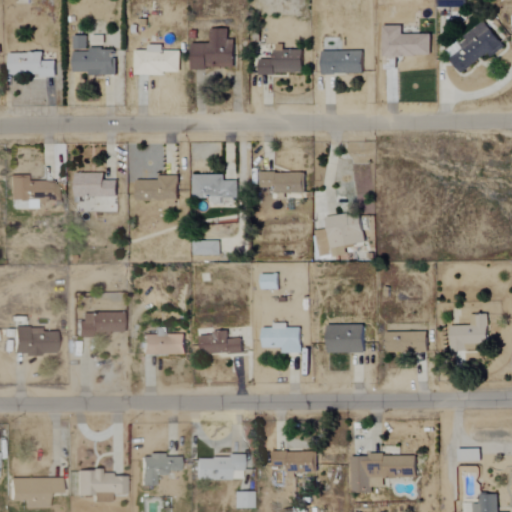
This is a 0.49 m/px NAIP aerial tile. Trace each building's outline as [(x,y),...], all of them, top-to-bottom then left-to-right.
[(437,0),(438,8),(466,8),(465,0),(437,0)] [(502,46),(483,22),(456,43),(462,51),(450,60),(461,74),(486,54),(489,57),(502,46)] [(430,57),(429,35),(401,35),(401,26),(382,26),(383,57),(430,57)] [(227,30),(209,30),(209,44),(191,44),(191,69),(234,68),(233,40),(227,41),(227,30)] [(115,50),(86,49),(86,37),(72,36),(71,75),(115,76),(115,50)] [(133,51),(133,75),(179,74),(179,51),(162,52),(161,46),(147,46),(147,51),(133,51)] [(303,51),(273,50),(272,59),(258,58),(258,74),(302,76),(303,51)] [(321,75),(363,74),(363,52),(321,53),(321,75)] [(42,62),(42,54),(8,54),(8,76),(56,75),(56,61),(42,62)] [(303,197),(304,175),(260,173),(260,191),(265,191),(265,195),(303,197)] [(74,174),(75,198),(118,197),(117,181),(104,181),(104,174),(74,174)] [(56,182),(26,182),(26,176),(8,176),(8,202),(18,202),(18,210),(35,210),(35,205),(56,205),(56,182)] [(134,202),(177,203),(178,177),(156,176),(156,182),(135,181),(134,202)] [(363,245),(362,215),(328,216),(329,257),(345,257),(345,246),(363,245)] [(318,257),(329,257),(328,231),(317,231),(318,257)] [(193,242),(193,256),(219,255),(219,242),(193,242)] [(278,291),(279,275),(261,275),(261,290),(278,291)] [(121,315),(78,314),(78,335),(121,335),(121,315)] [(488,350),(488,316),(477,317),(477,326),(450,327),(451,351),(488,350)] [(261,328),(262,349),(280,349),(280,354),(300,354),(300,329),(286,329),(286,324),(271,324),(271,328),(261,328)] [(363,324),(327,324),(327,353),(363,353),(363,324)] [(184,356),(185,336),(167,335),(167,329),(152,328),(152,336),(141,336),(141,355),(184,356)] [(12,355),(54,355),(54,331),(12,330),(12,355)] [(385,331),(385,353),(428,353),(428,331),(385,331)] [(227,334),(200,335),(200,355),(241,354),(241,340),(228,340),(227,334)] [(480,449),(458,450),(458,463),(480,462),(480,449)] [(315,450),(271,451),(271,469),(284,469),(284,475),(315,475),(315,450)] [(140,453),(140,485),(157,485),(157,474),(178,474),(178,453),(140,453)] [(372,493),(372,480),(416,480),(416,453),(350,453),(351,493),(372,493)] [(195,479),(241,479),(241,455),(195,455),(195,479)] [(115,469),(75,469),(74,496),(92,497),(92,501),(113,502),(113,493),(124,493),(124,475),(115,475),(115,469)] [(60,477),(8,477),(8,507),(49,507),(49,497),(60,497),(60,477)] [(252,509),(252,493),(233,493),(233,509),(252,509)] [(497,511),(498,495),(479,495),(479,505),(472,504),(471,511),(497,511)]
